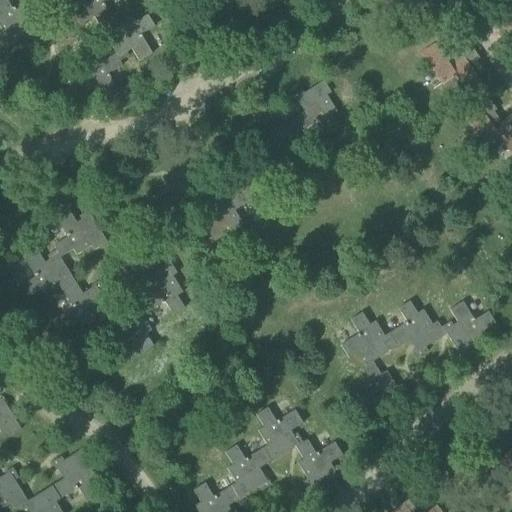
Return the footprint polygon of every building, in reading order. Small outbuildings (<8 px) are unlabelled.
[(0,0),(0,27),(4,34),(0,36),(0,37),(7,49),(27,37),(29,41),(39,35),(34,27),(33,28),(27,18),(39,11),(32,0),(27,0),(13,9),(6,0),(0,0)] [(32,0),(39,11),(57,0),(32,0)] [(102,30),(115,22),(104,4),(109,0),(65,0),(76,18),(72,20),(78,30),(86,25),(85,24),(94,18),(102,30)] [(381,0),(399,24),(412,14),(406,4),(411,0),(381,0)] [(411,0),(406,4),(412,14),(426,34),(441,24),(434,15),(442,10),(434,0),(411,0)] [(511,6),(505,11),(509,19),(500,25),(509,40),(511,37),(511,6)] [(115,22),(102,30),(116,54),(115,55),(119,62),(120,62),(129,56),(127,52),(132,49),(139,62),(152,54),(141,36),(155,27),(148,15),(136,23),(132,17),(117,26),(115,22)] [(442,85),(456,76),(457,75),(450,66),(458,60),(450,50),(453,48),(446,38),(421,55),(442,85)] [(456,76),(470,96),(484,86),(477,77),(485,72),(477,61),(480,59),(473,49),(458,60),(450,66),(457,75),(456,76)] [(120,93),(109,75),(123,66),(120,62),(119,62),(115,55),(103,62),(100,56),(85,65),(82,61),(69,69),(84,93),(82,94),(87,102),(97,96),(95,92),(99,89),(107,102),(120,93)] [(304,112),(293,119),(301,133),(319,121),(327,135),(339,128),(331,116),(337,112),(327,96),(331,93),(324,82),(304,94),(302,90),(292,96),(297,104),(299,103),(304,112)] [(486,148),(500,138),(494,128),(502,123),(494,113),(497,111),(490,101),(465,118),(486,148)] [(500,138),(511,155),(511,114),(502,123),(494,128),(500,138)] [(274,150),(262,158),(270,171),(288,159),(297,173),(308,166),(301,154),(306,150),(297,135),(301,133),(293,119),(261,139),(267,148),(271,145),(274,150)] [(243,188),(231,195),(239,209),(257,198),(266,211),(277,204),(270,192),(275,188),(266,173),(270,171),(262,158),(242,170),(240,166),(230,172),(235,180),(237,179),(243,188)] [(166,178),(159,182),(165,192),(169,190),(172,194),(160,202),(168,215),(184,205),(185,205),(187,204),(195,217),(199,215),(199,214),(206,209),(199,198),(205,194),(195,179),(200,177),(191,164),(167,179),(166,178)] [(207,210),(200,215),(205,224),(209,221),(212,226),(200,234),(208,247),(226,236),(235,249),(246,242),(239,230),(244,226),(235,211),(239,209),(231,195),(207,210)] [(57,251),(61,258),(73,250),(77,256),(91,247),(94,251),(107,243),(92,219),(94,218),(89,210),(80,217),(82,220),(77,223),(69,211),(56,219),(66,236),(68,238),(54,246),(57,251)] [(36,278),(23,287),(30,298),(42,290),(46,296),(60,287),(63,291),(75,282),(60,258),(61,258),(57,251),(48,257),(50,261),(46,264),(38,251),(25,259),(35,276),(36,278)] [(184,292),(174,276),(178,273),(171,261),(151,274),(148,270),(138,277),(142,285),(144,284),(150,293),(138,300),(147,313),(164,303),(166,302),(174,315),(186,308),(178,296),(184,292)] [(74,309),(61,317),(68,329),(80,321),(84,327),(98,318),(102,323),(108,319),(107,318),(114,315),(101,294),(105,292),(99,282),(91,287),(92,288),(82,294),(75,282),(63,291),(73,307),(74,309)] [(114,315),(107,318),(108,319),(114,328),(118,326),(120,330),(108,338),(116,351),(133,341),(135,340),(143,353),(155,346),(147,334),(153,330),(143,316),(147,313),(138,300),(114,315)] [(405,324),(389,334),(397,347),(409,340),(415,349),(413,350),(418,358),(428,352),(426,348),(446,335),(441,328),(438,322),(433,325),(423,310),(418,314),(410,302),(399,309),(407,322),(405,324)] [(441,328),(446,335),(447,335),(462,359),(475,351),(472,346),(487,337),(483,331),(496,324),(488,312),(475,321),(474,319),(473,319),(463,302),(450,310),(458,323),(453,326),(451,322),(441,328)] [(397,347),(389,334),(385,336),(376,321),(370,325),(363,313),(351,320),(359,333),(357,335),(341,345),(349,358),(362,350),(365,355),(361,358),(367,367),(373,362),(397,347)] [(369,385),(352,395),(360,408),(373,400),(376,405),(372,408),(378,418),(386,413),(385,412),(409,397),(401,385),(397,387),(387,371),(381,375),(374,363),(367,367),(362,370),(370,383),(368,384),(369,385)] [(0,436),(7,432),(10,437),(21,430),(6,405),(8,404),(3,397),(0,399),(0,436)] [(268,408),(257,415),(264,428),(258,431),(267,446),(263,448),(272,462),(295,447),(296,448),(303,444),(303,443),(297,434),(293,436),(291,431),(303,424),(295,411),(279,421),(278,420),(276,422),(268,408)] [(464,447),(485,473),(500,461),(499,461),(506,455),(500,447),(505,444),(497,433),(477,449),(471,441),(464,447)] [(303,444),(296,448),(303,460),(298,463),(308,479),(303,482),(311,494),(335,479),(336,480),(343,476),(337,466),(333,468),(330,464),(343,456),(335,443),(318,453),(316,454),(308,440),(303,444)] [(236,484),(232,486),(241,499),(259,488),(262,491),(272,485),(267,477),(265,478),(260,469),(272,462),(263,448),(247,458),(245,459),(237,446),(225,453),(233,465),(227,469),(236,484)] [(78,489),(87,502),(98,495),(91,483),(97,480),(87,463),(91,461),(84,449),(64,461),(61,457),(52,463),(58,470),(64,480),(52,487),(60,500),(76,490),(78,489)] [(506,455),(499,461),(500,461),(511,477),(511,449),(506,455)] [(14,511),(20,506),(27,501),(15,481),(19,478),(13,469),(5,473),(6,475),(0,478),(0,511),(11,506),(14,511)] [(214,497),(205,484),(194,491),(201,503),(195,506),(198,511),(236,511),(235,509),(231,511),(228,507),(241,499),(232,486),(216,496),(214,497)] [(27,501),(20,506),(23,511),(61,511),(56,503),(60,500),(52,487),(28,502),(27,501)] [(377,511),(413,511),(416,510),(408,500),(393,511),(385,511),(383,508),(377,511)]
